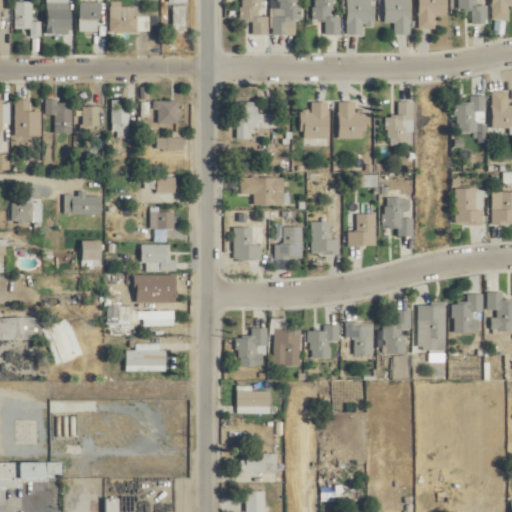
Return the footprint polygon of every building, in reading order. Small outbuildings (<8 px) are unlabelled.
[(45,0),(45,34),(69,34),(68,0),(45,0)] [(253,21),(253,34),(268,34),(269,16),(264,15),(264,0),(242,0),(242,21),(253,21)] [(274,0),(275,35),(296,35),(296,19),(300,19),(299,0),(274,0)] [(315,0),(315,22),(324,22),(325,35),(341,35),(341,17),(335,17),(335,0),(315,0)] [(365,35),(365,26),(374,26),(373,0),(346,0),(347,35),(365,35)] [(395,23),(395,35),(410,35),(410,0),(383,0),(383,23),(395,23)] [(445,16),(444,0),(418,0),(418,29),(435,29),(435,16),(445,16)] [(472,24),(488,24),(487,5),(481,5),(480,0),(459,0),(460,11),(471,11),(472,24)] [(511,0),(491,0),(492,19),(508,19),(508,6),(511,6),(511,0)] [(33,1),(15,1),(15,30),(31,30),(31,35),(41,35),(41,21),(33,21),(33,1)] [(151,33),(151,15),(138,15),(138,5),(110,5),(110,33),(151,33)] [(171,6),(171,32),(189,31),(188,6),(171,6)] [(97,32),(97,9),(81,9),(81,32),(97,32)] [(511,105),(508,105),(508,92),(492,92),(492,128),(511,128),(511,105)] [(478,132),(478,123),(486,123),(486,95),(470,95),(470,103),(455,103),(455,132),(478,132)] [(0,100),(0,135),(3,135),(3,123),(9,123),(9,101),(0,100)] [(42,111),(31,111),(31,100),(15,100),(15,136),(42,136),(42,111)] [(46,100),(46,115),(56,115),(56,133),(73,133),(73,100),(46,100)] [(130,100),(112,100),(112,135),(130,135),(130,100)] [(178,100),(155,100),(155,123),(178,123),(178,100)] [(338,138),(366,138),(367,110),(355,109),(356,102),(338,101),(338,138)] [(254,138),(254,129),(278,129),(278,113),(257,113),(257,102),(237,102),(237,138),(254,138)] [(327,138),(327,102),(311,102),(311,111),(297,111),(297,138),(327,138)] [(413,102),(398,102),(398,115),(388,115),(388,146),(413,146),(413,102)] [(100,105),(83,105),(83,132),(100,132),(100,105)] [(157,150),(184,150),(184,137),(157,137),(157,150)] [(0,169),(11,169),(11,155),(0,154),(0,169)] [(175,178),(146,178),(146,193),(175,193),(175,178)] [(254,205),(277,205),(277,178),(241,178),(241,194),(254,194),(254,205)] [(484,188),(455,188),(455,224),(484,224),(484,188)] [(511,224),(511,191),(501,192),(501,209),(492,209),(492,225),(511,224)] [(396,236),(413,237),(414,218),(404,218),(404,210),(410,210),(411,198),(386,197),(385,228),(397,228),(396,236)] [(25,202),(12,202),(12,223),(43,223),(43,199),(25,199),(25,202)] [(152,212),(152,229),(176,229),(176,212),(152,212)] [(376,214),(357,214),(357,232),(349,232),(349,246),(376,246),(376,214)] [(311,222),(311,255),(339,255),(339,240),(330,240),(330,222),(311,222)] [(303,227),(283,227),(283,244),(276,244),(276,259),(303,259),(303,227)] [(262,261),(262,245),(253,245),(253,228),(234,228),(234,261),(262,261)] [(80,241),(80,261),(100,261),(100,241),(80,241)] [(141,245),(141,272),(176,272),(176,260),(171,260),(171,245),(141,245)] [(172,280),(135,280),(135,290),(172,290),(172,280)] [(503,292),(489,292),(489,331),(511,330),(511,301),(503,301),(503,292)] [(452,303),(453,333),(481,332),(481,315),(483,315),(483,294),(468,294),(468,303),(452,303)] [(446,349),(446,303),(418,303),(418,349),(446,349)] [(384,325),(383,353),(406,353),(406,329),(411,329),(411,310),(395,310),(395,325),(384,325)] [(0,338),(39,338),(39,317),(0,317),(0,338)] [(84,354),(68,317),(42,328),(58,365),(84,354)] [(374,323),(346,323),(346,340),(353,340),(353,355),(374,355),(374,323)] [(332,358),(332,342),(339,342),(339,325),(323,325),(323,331),(309,331),(309,358),(332,358)] [(238,337),(238,366),(267,366),(267,328),(253,328),(253,337),(238,337)] [(274,366),(300,366),(300,329),(274,329),(274,366)] [(165,371),(165,344),(135,344),(135,350),(125,350),(125,371),(165,371)] [(237,413),(270,413),(270,390),(252,390),(252,386),(237,386),(237,413)] [(240,454),(240,472),(278,472),(278,454),(240,454)] [(0,461),(0,487),(20,487),(20,477),(63,477),(63,462),(0,461)] [(354,494),(354,485),(336,485),(336,494),(354,494)] [(245,511),(265,511),(265,491),(245,491),(245,511)] [(119,511),(120,498),(105,498),(105,511),(119,511)]
